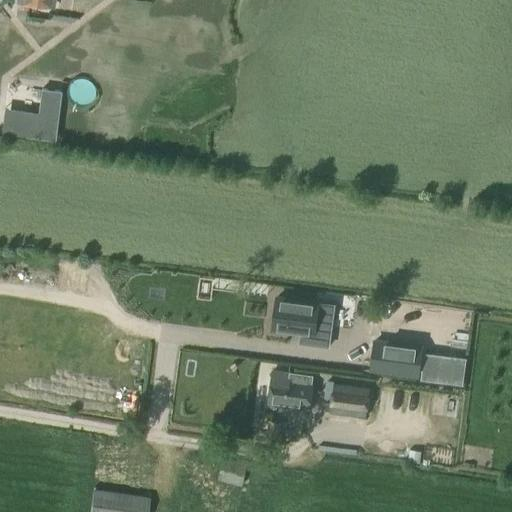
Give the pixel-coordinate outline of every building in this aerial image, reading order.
[(16,0),(16,4),(52,9),(53,0),(16,0)] [(208,301),(252,302),(253,283),(209,282),(208,301)] [(328,347),(334,306),(276,298),(272,329),(300,333),(299,343),(311,345),(328,347)] [(397,375),(401,347),(359,342),(356,370),(397,375)] [(271,372),(266,407),(309,412),(312,382),(289,379),(290,375),(271,372)] [(332,385),(328,414),(365,419),(369,389),(332,385)] [(268,421),(265,438),(280,439),(282,423),(268,421)] [(408,462),(419,463),(420,452),(409,450),(408,462)] [(222,458),(216,480),(241,487),(246,464),(222,458)] [(92,493),(89,511),(146,511),(148,500),(92,493)]
